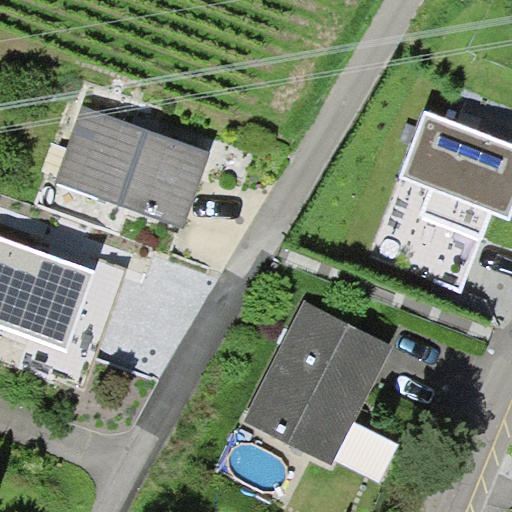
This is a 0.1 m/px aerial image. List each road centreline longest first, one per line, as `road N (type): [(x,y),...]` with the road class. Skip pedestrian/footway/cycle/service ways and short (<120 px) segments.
road 1 (residential): [(410,0),(118,511)]
road 2 (residential): [(511,379),(478,436),(449,511)]
